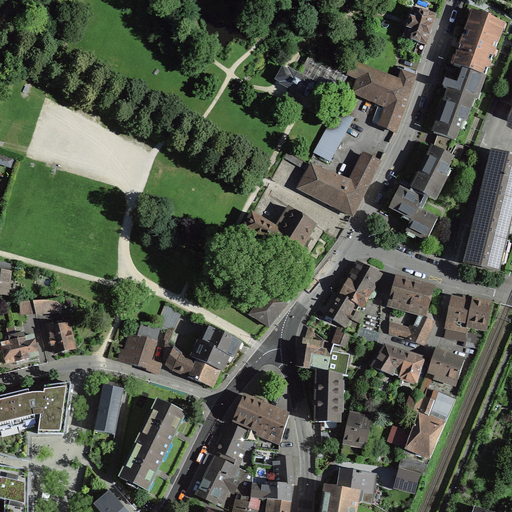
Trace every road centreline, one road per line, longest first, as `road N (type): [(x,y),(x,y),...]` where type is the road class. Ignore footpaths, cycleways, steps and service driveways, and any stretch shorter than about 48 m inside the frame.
road 1 (residential): [(349,243),(420,109),(460,0)]
road 2 (residential): [(0,384),(103,365),(222,401)]
road 3 (residential): [(288,330),(304,429),(304,511)]
road 4 (residential): [(349,243),(511,292)]
road 5 (track): [(127,267),(261,349)]
road 6 (residential): [(163,511),(222,401)]
